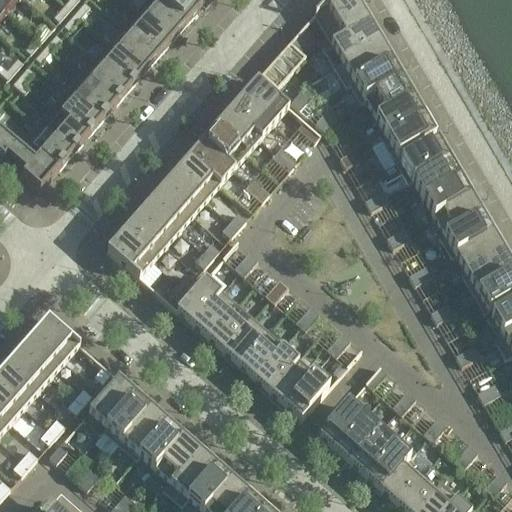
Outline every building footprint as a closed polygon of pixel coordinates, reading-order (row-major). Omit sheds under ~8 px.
[(211,0),(0,0),(0,134),(4,138),(8,134),(56,177),(200,13),(205,8),(211,0)] [(351,0),(332,0),(313,22),(330,50),(330,51),(368,29),(351,0)] [(333,75),(379,47),(368,29),(330,51),(330,50),(322,55),(322,56),(333,75)] [(306,50),(297,42),(290,50),(299,58),(306,50)] [(348,91),(390,66),(379,47),(333,75),(344,94),(349,92),(348,91)] [(275,66),(290,79),(304,63),(299,59),(290,51),(289,50),(275,66)] [(275,66),(262,81),(276,94),(290,79),(275,66)] [(363,107),(401,85),(390,66),(348,91),(349,92),(360,110),(364,108),(363,107)] [(374,126),(412,103),(401,85),(363,107),(364,108),(374,126)] [(288,115),(256,87),(242,103),(274,131),(288,115)] [(314,99),(305,91),(297,100),(307,108),(314,99)] [(299,117),(307,108),(297,100),(290,108),(299,117)] [(274,131),(242,103),(228,118),(260,146),(274,131)] [(385,144),(423,122),(412,103),(374,126),(384,143),(385,144)] [(330,112),(322,121),(331,129),(339,120),(330,112)] [(260,146),(228,118),(215,134),(247,162),(260,146)] [(331,129),(322,121),(314,130),(323,138),(331,129)] [(380,146),(392,166),(434,141),(423,122),(385,144),(384,143),(380,146)] [(319,142),(303,128),(296,135),(313,149),(319,142)] [(247,162),(215,134),(201,149),(233,177),(247,162)] [(24,160),(16,152),(0,138),(0,164),(3,167),(4,167),(10,172),(9,173),(12,174),(24,160)] [(448,165),(437,145),(395,170),(407,190),(411,188),(410,187),(448,165)] [(233,177),(201,149),(188,164),(220,192),(233,177)] [(354,169),(364,164),(358,153),(348,159),(354,169)] [(30,154),(24,160),(12,174),(14,176),(20,181),(20,182),(39,198),(57,178),(30,154)] [(279,171),(287,162),(279,155),(275,159),(271,164),(279,171)] [(354,169),(348,159),(339,164),(345,175),(354,169)] [(288,178),(296,169),(287,162),(279,171),(288,178)] [(220,192),(188,164),(174,180),(206,208),(220,192)] [(421,206),(459,184),(448,165),(410,187),(411,188),(421,206)] [(206,208),(174,180),(161,195),(193,223),(206,208)] [(470,202),(459,184),(421,206),(432,224),(470,202)] [(252,202),(260,193),(252,185),(248,190),(244,194),(252,202)] [(269,200),(260,193),(252,202),(261,209),(269,200)] [(193,223),(161,195),(147,210),(179,238),(193,223)] [(380,212),(389,207),(383,196),(374,202),(380,212)] [(380,212),(374,202),(364,207),(370,218),(380,212)] [(443,243),(481,221),(470,202),(432,224),(443,242),(443,243)] [(179,238),(147,210),(134,226),(166,254),(179,238)] [(237,219),(229,228),(238,236),(246,226),(237,219)] [(454,262),(492,239),(481,221),(443,243),(443,242),(439,245),(450,265),(455,263),(454,262)] [(166,254),(134,226),(120,241),(152,269),(166,254)] [(231,244),(238,236),(229,228),(221,237),(230,245),(231,244)] [(402,249),(411,244),(405,234),(396,239),(402,249)] [(402,249),(396,239),(386,245),(392,255),(402,249)] [(465,280),(503,258),(492,239),(454,262),(455,263),(465,280)] [(152,269),(120,241),(106,257),(138,285),(139,284),(152,269)] [(210,250),(202,259),(211,266),(219,257),(210,250)] [(472,301),(511,277),(511,273),(503,258),(465,280),(460,282),(461,283),(472,301)] [(211,266),(202,259),(194,268),(203,275),(211,266)] [(257,267),(248,259),(241,267),(250,275),(257,267)] [(242,283),(250,275),(241,267),(233,275),(238,279),(242,283)] [(423,287),(433,281),(427,271),(417,276),(423,287)] [(423,287),(417,276),(408,282),(414,292),(423,287)] [(511,303),(511,277),(472,301),(483,321),(511,303)] [(183,280),(175,289),(184,297),(192,288),(183,280)] [(219,300),(220,301),(223,297),(206,282),(203,286),(189,302),(176,317),(175,318),(191,332),(219,300)] [(288,294),(278,286),(271,294),(280,302),(288,294)] [(176,306),(184,297),(175,289),(167,298),(176,306)] [(273,310),(280,302),(271,294),(264,302),(268,306),(273,310)] [(207,346),(235,314),(220,301),(219,300),(191,332),(207,346)] [(445,324),(455,318),(449,308),(439,314),(445,324)] [(511,335),(511,309),(486,325),(497,344),(511,335)] [(319,321),(309,313),(302,321),(311,329),(319,321)] [(222,359),(250,327),(235,314),(207,346),(222,359)] [(445,324),(439,314),(430,319),(436,329),(445,324)] [(304,337),(311,329),(302,321),(295,329),(299,333),(304,337)] [(79,353),(47,325),(33,341),(65,369),(79,353)] [(265,341),(265,340),(250,327),(222,359),(238,373),(265,341)] [(511,335),(497,344),(492,346),(504,366),(511,361),(511,335)] [(281,354),(282,355),(285,351),(284,351),(269,337),(268,337),(265,340),(265,341),(238,373),(253,386),(281,354)] [(342,356),(349,348),(340,340),(333,348),(342,356)] [(65,369),(33,341),(19,356),(51,384),(65,369)] [(335,364),(342,356),(333,348),(326,356),(330,360),(335,364)] [(471,367),(480,361),(474,351),(464,356),(471,367)] [(268,400),(296,368),(282,355),(281,354),(253,386),(268,400)] [(51,384),(19,356),(6,371),(38,400),(51,384)] [(471,367),(464,356),(455,362),(461,372),(471,367)] [(284,413),(312,381),(296,368),(268,400),(284,413)] [(38,400),(6,371),(0,378),(0,393),(24,415),(38,400)] [(102,391),(109,382),(101,374),(93,383),(102,391)] [(371,396),(386,380),(379,374),(364,390),(371,396)] [(300,427),(328,396),(312,381),(284,413),(300,427)] [(101,438),(134,401),(117,386),(81,426),(99,442),(102,438),(101,438)] [(492,404),(502,399),(496,388),(486,394),(492,404)] [(24,415),(0,393),(0,420),(11,430),(24,415)] [(492,404),(486,394),(477,399),(483,410),(492,404)] [(91,403),(82,395),(74,405),(83,412),(91,403)] [(415,405),(406,397),(399,406),(408,414),(415,405)] [(118,452),(150,415),(134,401),(101,438),(102,438),(118,452)] [(75,421),(83,412),(74,405),(66,414),(75,421)] [(400,422),(408,414),(399,406),(391,414),(396,418),(400,422)] [(362,426),(361,425),(346,411),(318,443),(334,457),(362,426)] [(137,462),(166,429),(150,415),(118,452),(135,467),(138,463),(137,462)] [(377,439),(378,440),(384,433),(384,432),(368,418),(361,425),(362,426),(334,457),(349,471),(377,439)] [(0,442),(11,430),(0,420),(0,442)] [(445,432),(436,424),(429,433),(438,441),(445,432)] [(64,434),(55,426),(47,435),(56,443),(64,434)] [(153,477),(182,444),(166,429),(137,462),(138,463),(153,477)] [(511,442),(511,437),(508,431),(499,436),(505,447),(511,442)] [(431,449),(438,441),(429,433),(422,441),(426,445),(431,449)] [(48,452),(56,443),(47,435),(39,444),(48,452)] [(393,452),(392,452),(378,440),(377,439),(349,471),(365,484),(393,452)] [(170,491),(199,458),(182,444),(153,477),(169,490),(170,491)] [(408,466),(409,467),(415,459),(414,459),(399,445),(398,445),(392,452),(393,452),(365,484),(380,498),(408,466)] [(55,470),(70,453),(64,448),(49,464),(55,470)] [(469,468),(476,460),(467,452),(460,460),(469,468)] [(37,464),(28,457),(20,466),(29,474),(37,464)] [(186,505),(215,472),(199,458),(170,491),(169,490),(162,497),(179,511),(181,511),(187,506),(186,505)] [(462,476),(469,468),(460,460),(453,468),(457,472),(462,476)] [(21,483),(29,474),(20,466),(12,475),(21,483)] [(423,479),(409,467),(408,466),(380,498),(395,511),(424,479),(423,479)] [(101,480),(96,476),(92,472),(84,480),(94,488),(101,480)] [(208,511),(231,486),(215,472),(186,505),(187,506),(193,511),(208,511)] [(422,511),(442,489),(443,490),(446,487),(445,486),(430,472),(429,472),(423,479),(424,479),(395,511),(396,511),(422,511)] [(502,482),(498,478),(491,487),(500,495),(505,488),(506,488),(502,482)] [(86,497),(94,488),(84,480),(77,489),(86,497)] [(237,511),(247,501),(231,486),(208,511),(237,511)] [(493,503),(500,495),(491,487),(483,495),(488,499),(493,503)] [(10,495),(1,488),(0,489),(0,502),(2,504),(10,495)] [(449,511),(457,503),(443,490),(442,489),(422,511),(449,511)] [(130,511),(133,509),(129,505),(124,501),(117,509),(120,511),(130,511)] [(260,511),(247,501),(237,511),(260,511)] [(467,511),(457,503),(449,511),(467,511)]
